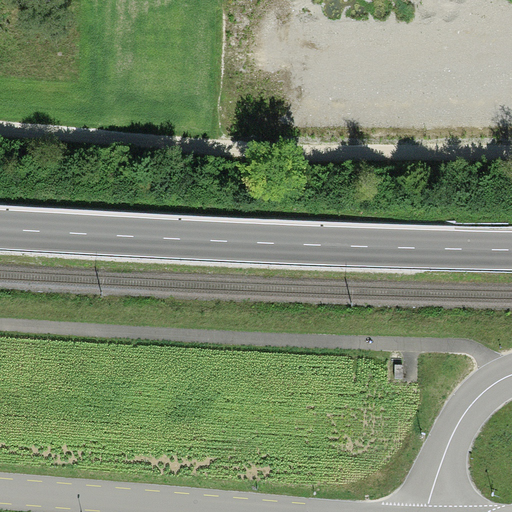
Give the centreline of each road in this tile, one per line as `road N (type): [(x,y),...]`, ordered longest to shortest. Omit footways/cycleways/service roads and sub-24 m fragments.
road 1 (track): [(0,129),(216,147),(511,155)]
road 2 (primary): [(511,249),(0,231)]
road 3 (tertiary): [(273,511),(0,484)]
road 4 (tertiary): [(511,374),(462,413),(436,470),(430,511)]
